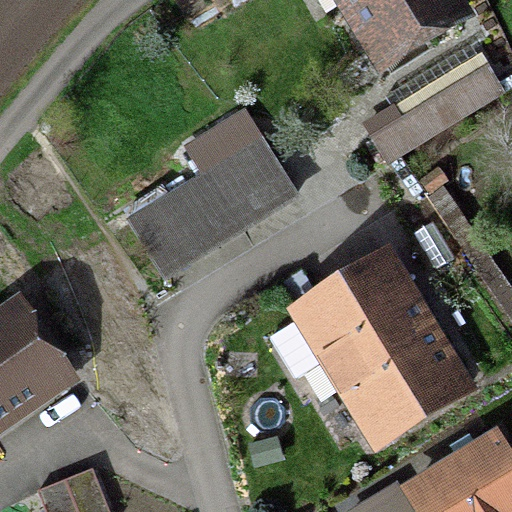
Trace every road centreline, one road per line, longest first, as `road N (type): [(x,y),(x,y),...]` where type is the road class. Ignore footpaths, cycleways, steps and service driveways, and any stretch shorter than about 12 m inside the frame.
road 1 (residential): [(374,212),(174,322),(230,511)]
road 2 (residential): [(0,159),(130,12),(151,0)]
